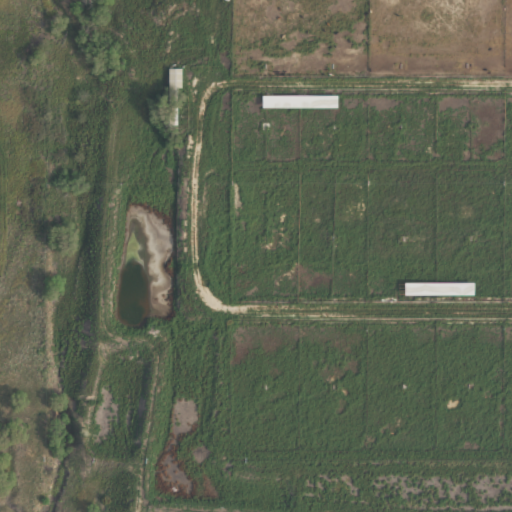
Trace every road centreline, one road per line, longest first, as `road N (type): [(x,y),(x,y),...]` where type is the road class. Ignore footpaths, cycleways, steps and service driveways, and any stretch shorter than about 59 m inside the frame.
road 1 (residential): [(511,313),(201,311),(170,300),(174,103)]
road 2 (residential): [(511,103),(174,103),(55,51),(54,0)]
